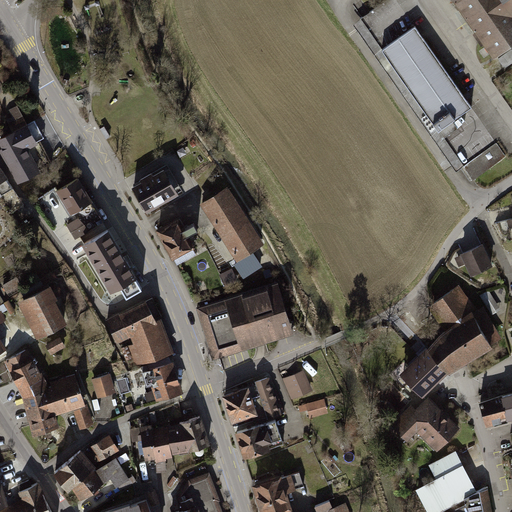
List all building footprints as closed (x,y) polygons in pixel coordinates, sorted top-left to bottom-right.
[(474,179),(506,156),(472,107),(397,0),(388,0),(361,19),(474,179)] [(511,0),(457,0),(496,54),(511,42),(511,0)] [(505,68),(511,62),(511,49),(499,58),(505,68)] [(15,116),(8,120),(10,125),(12,125),(15,131),(28,124),(18,106),(11,109),(15,116)] [(15,131),(1,139),(4,148),(2,149),(20,181),(52,164),(39,140),(37,142),(28,124),(15,131)] [(107,125),(102,128),(108,138),(113,136),(107,125)] [(135,188),(147,209),(181,190),(166,165),(142,179),(144,182),(135,188)] [(0,168),(0,191),(2,195),(0,196),(0,200),(8,212),(24,202),(0,168)] [(79,179),(68,185),(94,228),(98,225),(105,222),(79,179)] [(94,228),(68,185),(58,191),(76,221),(68,226),(77,239),(86,233),(94,228)] [(211,215),(239,257),(243,255),(252,267),(259,263),(251,250),(262,243),(227,189),(203,205),(210,216),(211,215)] [(159,230),(174,257),(193,246),(187,236),(198,230),(195,223),(184,229),(179,220),(159,230)] [(105,222),(98,225),(106,239),(113,235),(105,222)] [(95,247),(86,233),(77,239),(84,250),(85,250),(87,253),(93,248),(95,247)] [(483,244),(463,253),(472,274),(492,265),(483,244)] [(77,256),(76,260),(107,301),(123,290),(128,298),(140,290),(111,250),(101,257),(93,248),(87,253),(85,250),(84,250),(77,256)] [(4,286),(8,292),(22,284),(19,278),(4,286)] [(213,334),(220,357),(278,338),(272,318),(287,313),(279,289),(276,284),(204,306),(209,324),(204,325),(207,335),(213,334)] [(434,343),(429,349),(447,369),(448,370),(454,366),(492,344),(473,312),(476,309),(459,285),(435,302),(441,321),(447,330),(443,333),(434,343)] [(51,286),(25,299),(42,333),(65,321),(55,300),(57,298),(51,286)] [(131,333),(134,332),(133,328),(156,319),(163,316),(153,298),(108,322),(118,341),(131,335),(131,333)] [(156,319),(133,328),(134,332),(138,342),(129,345),(136,364),(169,353),(156,319)] [(61,338),(48,345),(51,351),(65,344),(61,338)] [(447,369),(429,349),(406,371),(424,391),(447,369)] [(7,360),(25,395),(45,388),(41,379),(44,378),(41,371),(38,373),(26,350),(7,360)] [(153,382),(158,398),(182,391),(173,362),(150,369),(148,364),(142,366),(148,384),(153,382)] [(303,371),(285,379),(293,398),(311,391),(303,371)] [(53,385),(45,388),(54,412),(85,401),(76,374),(52,382),(53,385)] [(109,374),(95,379),(100,396),(115,392),(109,374)] [(274,396),(267,378),(256,382),(257,385),(262,400),(274,396)] [(257,385),(226,396),(234,420),(253,413),(255,420),(267,416),(262,400),(257,385)] [(54,412),(45,388),(25,395),(35,433),(58,425),(54,412)] [(511,393),(503,396),(508,416),(511,414),(511,433),(511,434),(511,438),(511,393)] [(280,413),(274,396),(262,400),(267,416),(268,417),(280,413)] [(508,416),(503,396),(481,403),(487,423),(508,418),(508,416)] [(429,398),(399,429),(408,438),(415,431),(421,437),(424,434),(438,448),(459,427),(429,398)] [(324,399),(310,403),(311,408),(325,405),(324,399)] [(76,412),(82,429),(92,423),(87,408),(76,412)] [(181,422),(182,424),(183,425),(186,425),(190,448),(190,450),(210,443),(201,416),(181,422)] [(276,419),(238,432),(246,456),(284,443),(276,419)] [(182,424),(168,428),(172,451),(190,448),(186,425),(183,425),(182,424)] [(156,456),(152,431),(152,425),(141,427),(143,435),(141,436),(139,428),(132,429),(132,439),(138,438),(140,440),(139,442),(140,454),(145,453),(146,457),(156,456)] [(168,427),(152,431),(156,456),(157,472),(166,471),(165,458),(166,458),(166,454),(173,453),(172,451),(168,428),(168,427)] [(110,435),(93,446),(102,459),(119,448),(110,435)] [(81,450),(56,471),(70,487),(73,485),(94,468),(95,467),(81,450)] [(456,451),(429,464),(436,478),(417,488),(429,511),(436,511),(465,497),(476,491),(456,451)] [(94,468),(73,485),(82,499),(105,481),(112,477),(118,485),(129,478),(117,459),(97,471),(94,468)] [(263,509),(263,511),(272,511),(290,507),(285,493),(305,487),(300,472),(281,478),(280,477),(256,485),(263,508),(263,509)] [(214,499),(217,498),(207,474),(191,481),(179,495),(183,506),(182,510),(192,507),(214,499)] [(141,479),(134,483),(136,494),(148,492),(154,490),(153,482),(142,483),(141,479)] [(29,480),(19,485),(21,491),(20,492),(25,501),(29,511),(52,511),(42,491),(38,483),(32,486),(29,480)] [(491,511),(486,486),(476,491),(465,497),(467,505),(456,510),(457,511),(491,511)] [(156,490),(154,490),(148,492),(152,501),(159,499),(156,490)] [(112,511),(113,511),(109,511),(152,511),(147,499),(131,504),(134,511),(131,511),(112,511)] [(219,511),(214,499),(192,507),(193,511),(219,511)] [(318,511),(324,511),(328,510),(328,511),(345,511),(342,505),(333,508),(330,500),(316,506),(318,511)] [(29,511),(25,501),(6,510),(5,507),(0,508),(0,511),(29,511)]
